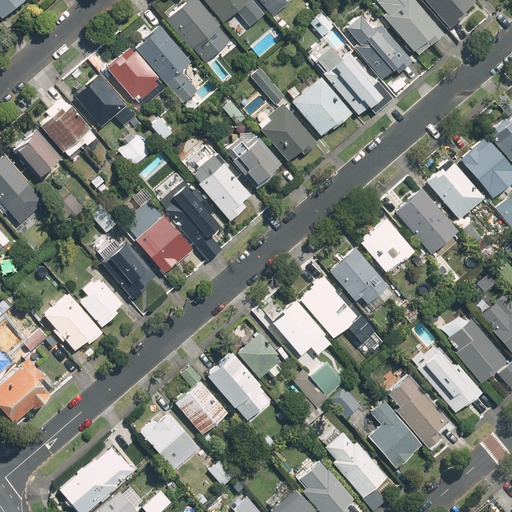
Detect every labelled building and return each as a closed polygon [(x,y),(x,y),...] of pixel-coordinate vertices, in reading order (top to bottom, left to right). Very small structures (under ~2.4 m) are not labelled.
[(0,0),(0,17),(19,0),(0,0)] [(216,26),(192,0),(182,0),(161,20),(188,50),(195,44),(202,51),(214,40),(208,33),(216,26)] [(260,15),(246,0),(198,0),(219,23),(232,12),(246,28),(260,15)] [(253,0),(269,17),(288,0),(253,0)] [(438,33),(410,0),(374,0),(371,3),(381,14),(379,16),(412,55),(438,33)] [(419,0),(457,42),(467,34),(455,21),(463,14),(460,11),(471,2),(468,0),(419,0)] [(319,12),(306,22),(319,38),(331,27),(319,12)] [(349,47),(377,79),(379,78),(383,83),(394,74),(408,62),(372,22),(366,27),(356,14),(339,29),(352,44),(349,47)] [(139,41),(131,49),(178,103),(193,90),(176,71),(187,62),(155,26),(148,33),(142,26),(133,35),(139,41)] [(101,69),(129,100),(135,96),(138,100),(157,83),(125,47),(101,69)] [(308,62),(353,115),(378,94),(343,53),(332,62),(323,50),(308,62)] [(281,96),(256,67),(246,75),(271,104),(281,96)] [(94,74),(68,95),(97,128),(122,107),(94,74)] [(403,83),(397,77),(387,86),(393,93),(403,83)] [(346,114),(314,78),(296,93),(291,88),(284,94),(290,100),(287,104),(316,137),(328,126),(330,128),(346,114)] [(511,103),(503,93),(494,101),(505,115),(511,108),(511,103)] [(33,126),(61,157),(76,144),(80,147),(93,135),(59,97),(49,105),(52,108),(33,126)] [(228,101),(219,108),(233,125),(242,117),(228,101)] [(312,144),(277,105),(252,127),(284,162),(296,152),(299,156),(312,144)] [(505,120),(502,116),(482,135),(511,168),(511,116),(510,115),(505,120)] [(158,117),(148,126),(160,140),(170,131),(158,117)] [(33,180),(55,161),(27,128),(19,135),(21,138),(7,150),(33,180)] [(130,168),(149,151),(134,134),(131,137),(127,133),(119,141),(123,145),(115,152),(130,168)] [(277,165),(249,135),(240,143),(235,137),(221,150),(229,159),(227,162),(253,190),(270,175),(268,173),(277,165)] [(511,173),(481,137),(455,160),(487,197),(511,175),(511,173)] [(193,184),(225,222),(243,207),(238,201),(244,196),(218,165),(223,161),(206,141),(179,163),(195,182),(193,184)] [(0,214),(0,215),(5,211),(15,224),(39,204),(0,156),(0,214)] [(421,181),(453,219),(479,197),(446,160),(421,181)] [(96,174),(87,183),(97,194),(106,185),(96,174)] [(208,212),(173,174),(149,196),(161,208),(158,211),(204,262),(215,253),(201,238),(215,225),(205,215),(208,212)] [(414,187),(388,211),(426,253),(452,230),(414,187)] [(511,201),(506,194),(491,208),(511,231),(511,201)] [(68,196),(53,208),(64,221),(79,209),(68,196)] [(187,250),(142,200),(115,225),(160,275),(187,250)] [(85,214),(104,233),(110,226),(92,207),(85,214)] [(379,218),(353,241),(382,273),(408,249),(379,218)] [(491,250),(465,223),(456,230),(482,258),(491,250)] [(0,249),(9,241),(0,231),(0,249)] [(110,238),(89,257),(128,301),(145,286),(143,284),(152,276),(121,241),(116,245),(110,238)] [(511,238),(500,249),(511,262),(511,238)] [(383,285),(348,248),(323,271),(351,301),(357,296),(370,309),(386,294),(380,287),(383,285)] [(482,273),(471,283),(479,291),(490,282),(482,273)] [(74,302),(96,328),(113,313),(111,311),(119,305),(95,277),(88,283),(87,282),(78,290),(83,295),(74,302)] [(352,317),(317,277),(294,297),(328,337),(352,317)] [(511,306),(499,293),(485,306),(477,297),(469,305),(478,315),(490,328),(487,331),(507,354),(511,349),(511,306)] [(62,294),(39,316),(51,329),(48,332),(58,342),(60,340),(71,352),(81,343),(83,346),(98,331),(62,294)] [(327,342),(291,299),(280,308),(276,304),(268,311),(272,317),(266,322),(295,356),(299,353),(311,367),(302,375),(320,396),(337,381),(314,353),(327,342)] [(404,299),(394,308),(408,324),(418,315),(404,299)] [(476,382),(491,368),(501,359),(459,312),(447,323),(437,332),(453,349),(450,352),(476,382)] [(363,319),(352,329),(372,352),(383,342),(363,319)] [(255,332),(232,354),(255,378),(261,372),(268,379),(279,368),(269,357),(274,352),(255,332)] [(476,390),(431,342),(407,365),(452,412),(476,390)] [(200,373),(230,408),(232,406),(243,418),(265,399),(225,352),(200,373)] [(21,359),(0,377),(0,424),(2,426),(25,406),(26,407),(47,388),(21,359)] [(511,383),(511,361),(509,359),(494,374),(508,388),(511,383)] [(177,375),(187,386),(169,402),(197,434),(222,411),(195,382),(199,378),(188,365),(177,375)] [(287,377),(302,395),(297,399),(309,414),(314,409),(324,401),(297,369),(287,377)] [(442,419),(400,369),(378,388),(393,406),(390,408),(423,447),(437,435),(432,429),(442,419)] [(341,384),(324,397),(341,419),(358,406),(341,384)] [(417,445),(378,401),(365,412),(377,425),(364,437),(391,468),(417,445)] [(134,432),(168,470),(195,446),(165,412),(151,424),(148,420),(134,432)] [(348,442),(332,426),(316,440),(320,445),(318,447),(329,459),(326,462),(358,497),(381,476),(349,441),(348,442)] [(273,441),(264,433),(256,443),(264,450),(273,441)] [(88,458),(53,489),(72,511),(79,511),(128,470),(114,454),(97,469),(88,458)] [(349,498),(315,458),(292,477),(301,487),(296,491),(314,511),(341,511),(346,508),(342,504),(349,498)] [(216,459),(204,469),(219,487),(232,477),(216,459)] [(234,490),(247,477),(241,472),(229,485),(234,490)] [(114,490),(89,511),(128,511),(130,511),(131,511),(134,511),(139,508),(142,511),(154,511),(169,500),(156,485),(140,499),(127,485),(117,494),(114,490)] [(311,511),(290,489),(264,511),(311,511)] [(511,511),(511,498),(503,506),(507,511),(511,511)]
